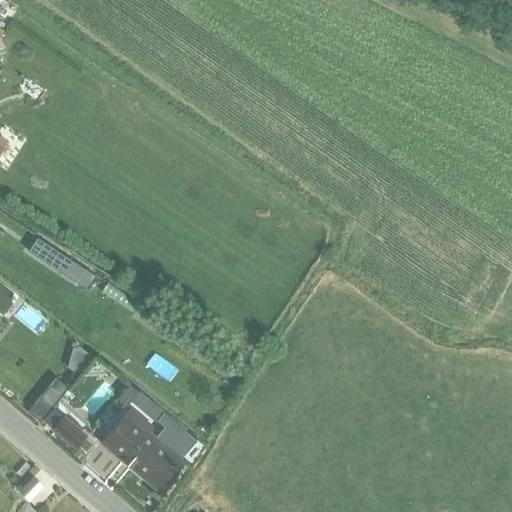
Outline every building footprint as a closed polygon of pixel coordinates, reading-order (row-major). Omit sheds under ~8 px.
[(0,153),(8,141),(0,136),(0,153)] [(37,237),(28,251),(87,289),(96,275),(37,237)] [(73,347),(67,366),(76,373),(91,355),(79,345),(76,348),(73,347)] [(128,454),(123,460),(156,488),(161,482),(197,440),(131,384),(119,399),(126,405),(132,399),(163,425),(156,434),(150,430),(154,426),(131,406),(106,435),(128,454)] [(53,428),(64,416),(54,408),(43,420),(53,428)] [(64,416),(53,428),(76,448),(86,436),(64,416)] [(128,454),(106,435),(100,443),(122,461),(123,460),(128,454)] [(34,476),(19,491),(29,501),(44,486),(34,476)]
